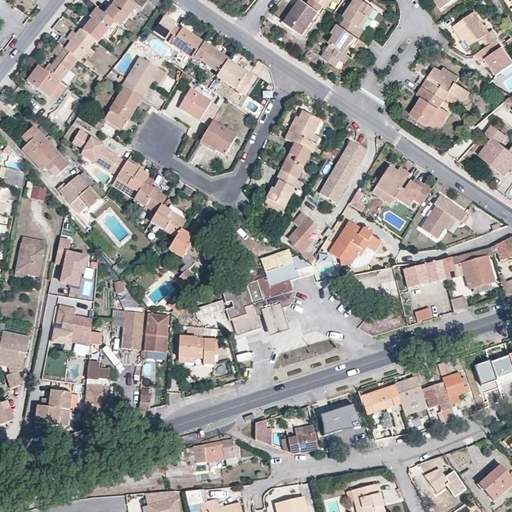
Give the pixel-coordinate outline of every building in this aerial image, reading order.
[(135,6),(128,0),(116,0),(105,14),(113,21),(120,26),(135,6)] [(301,0),(286,23),(303,34),(318,12),(322,14),(327,8),(315,0),(310,0),(308,4),(301,0)] [(364,30),(360,26),(367,15),(369,17),(374,8),(363,0),(354,0),(344,16),(346,18),(341,25),(359,38),(364,30)] [(94,40),(97,41),(113,21),(105,14),(97,8),(90,16),(92,18),(83,31),(94,40)] [(491,30),(488,32),(474,12),(454,26),(459,34),(463,40),(466,39),(471,46),(481,38),(487,47),(492,43),(498,39),(491,30)] [(350,57),(343,52),(349,45),(360,53),(368,44),(359,38),(341,25),(338,23),(327,41),(331,44),(322,56),(335,66),(340,60),(345,63),(350,57)] [(183,28),(180,31),(174,26),(165,39),(193,59),(194,56),(204,43),(183,28)] [(77,59),(79,60),(94,40),(83,31),(80,28),(72,40),(64,34),(57,43),(59,45),(64,49),(77,59)] [(218,73),(228,59),(204,43),(194,56),(218,73)] [(481,63),(486,59),(497,74),(511,64),(511,61),(502,47),(497,50),(492,43),(487,47),(475,55),(481,63)] [(46,73),(59,82),(77,59),(64,49),(47,71),(46,73)] [(159,69),(140,57),(121,87),(123,88),(141,99),(153,80),(159,69)] [(218,73),(216,76),(245,95),(256,78),(228,59),(218,73)] [(38,67),(27,82),(54,102),(65,87),(59,82),(46,73),(38,67)] [(430,76),(442,84),(440,87),(428,79),(423,87),(444,100),(449,91),(464,101),(470,92),(457,82),(459,78),(443,68),(442,70),(435,67),(430,76)] [(153,80),(160,83),(165,73),(159,69),(153,80)] [(421,99),(426,101),(423,107),(418,104),(411,115),(428,126),(429,125),(437,130),(443,120),(446,123),(452,114),(440,107),(444,100),(423,87),(417,96),(421,99)] [(104,119),(121,131),(141,99),(123,88),(104,119)] [(189,90),(179,107),(209,125),(211,122),(220,107),(189,90)] [(300,118),(296,117),(285,139),(289,141),(295,144),(311,152),(312,153),(320,137),(314,133),(320,120),(303,112),(300,118)] [(437,130),(440,132),(446,123),(443,120),(437,130)] [(225,155),(236,136),(211,122),(209,125),(200,140),(225,155)] [(492,140),(480,155),(505,175),(511,164),(511,147),(510,150),(500,142),(505,135),(493,125),(486,135),(492,140)] [(45,166),(58,154),(33,128),(23,136),(30,143),(23,149),(42,169),(45,166)] [(104,146),(80,131),(75,138),(86,146),(84,150),(82,153),(95,161),(94,162),(117,177),(126,162),(103,148),(104,146)] [(84,150),(86,146),(75,138),(72,143),(84,150)] [(343,191),(366,152),(349,142),(326,181),(343,191)] [(311,152),(295,144),(282,170),(296,178),(297,178),(311,152)] [(69,164),(58,154),(45,166),(55,176),(69,164)] [(117,177),(113,184),(135,198),(144,183),(148,176),(126,162),(117,177)] [(18,182),(20,171),(8,168),(6,179),(18,182)] [(394,199),(406,180),(388,168),(375,186),(394,199)] [(267,198),(284,207),(294,188),(292,187),(296,178),(282,170),(277,179),(280,180),(275,189),(272,188),(267,198)] [(71,203),(80,197),(83,200),(89,208),(99,200),(78,175),(66,186),(64,183),(58,189),(71,203)] [(406,180),(394,199),(405,206),(411,198),(420,204),(431,188),(413,175),(410,179),(408,178),(406,180)] [(343,191),(326,181),(319,194),(336,204),(343,191)] [(161,205),(166,197),(144,183),(135,198),(134,199),(156,213),(161,205)] [(390,204),(394,199),(375,186),(371,192),(390,204)] [(31,199),(45,202),(47,190),(34,187),(31,199)] [(8,191),(0,188),(0,202),(6,203),(8,191)] [(353,207),(361,194),(357,191),(347,207),(363,217),(364,214),(353,207)] [(83,200),(80,197),(71,203),(75,208),(83,200)] [(433,206),(434,208),(420,230),(436,241),(452,219),(460,224),(466,215),(439,197),(433,206)] [(180,230),(186,221),(185,220),(168,210),(161,205),(156,213),(151,222),(176,237),(180,230)] [(168,210),(185,220),(188,216),(171,206),(168,210)] [(287,240),(301,253),(303,251),(311,242),(308,239),(318,227),(302,213),(294,222),(299,227),(287,240)] [(354,231),(348,226),(327,257),(340,265),(349,254),(354,257),(360,248),(368,253),(373,245),(365,239),(367,236),(368,233),(367,232),(366,230),(363,229),(361,229),(360,230),(355,236),(353,233),(354,231)] [(180,230),(176,237),(169,249),(183,258),(186,251),(194,256),(201,243),(180,230)] [(99,232),(92,237),(109,256),(115,251),(99,232)] [(186,251),(183,258),(181,260),(185,265),(180,270),(183,273),(187,269),(198,259),(201,261),(211,244),(196,235),(194,238),(201,243),(194,256),(186,251)] [(34,240),(24,238),(17,274),(39,278),(45,248),(33,246),(34,240)] [(79,286),(82,272),(85,273),(89,256),(70,252),(72,240),(62,238),(57,263),(67,265),(63,282),(79,286)] [(45,248),(46,242),(34,240),(33,246),(45,248)] [(505,247),(496,250),(500,261),(509,259),(505,247)] [(470,289),(494,282),(485,249),(459,256),(462,264),(465,275),(470,289)] [(314,260),(303,251),(301,253),(300,255),(302,257),(311,264),(314,260)] [(293,264),(291,258),(290,254),(289,253),(262,262),(265,272),(293,264)] [(288,303),(294,293),(290,281),(315,274),(311,264),(302,257),(300,255),(299,255),(291,258),(293,264),(265,272),(267,277),(264,279),(262,274),(251,278),(252,282),(246,284),(246,282),(222,290),(226,302),(231,300),(234,310),(227,312),(229,319),(232,318),(236,334),(260,326),(256,314),(262,312),(264,312),(268,326),(283,321),(279,307),(281,306),(287,304),(286,304),(288,303)] [(459,256),(441,260),(446,279),(457,277),(454,266),(462,264),(459,256)] [(446,279),(441,260),(403,269),(408,288),(446,279)] [(462,264),(454,266),(457,277),(465,275),(462,264)] [(183,273),(175,281),(184,292),(178,301),(172,299),(168,306),(181,314),(196,290),(199,291),(202,285),(189,270),(187,269),(183,273)] [(117,293),(125,292),(125,283),(123,281),(115,283),(117,293)] [(454,312),(468,307),(464,294),(450,299),(454,312)] [(222,299),(194,308),(197,318),(225,309),(222,299)] [(71,345),(72,341),(90,345),(91,332),(92,319),(75,315),(77,305),(60,302),(59,308),(65,309),(61,329),(55,328),(53,342),(71,345)] [(288,329),(281,306),(279,307),(283,321),(268,326),(264,312),(262,312),(270,335),(288,329)] [(65,309),(59,308),(55,328),(61,329),(65,309)] [(122,324),(123,309),(112,308),(110,323),(122,324)] [(429,308),(415,312),(417,322),(432,318),(429,308)] [(120,346),(139,347),(142,315),(136,315),(137,310),(123,309),(122,324),(120,346)] [(169,316),(149,314),(147,348),(167,349),(169,316)] [(26,353),(30,337),(4,331),(0,350),(0,363),(8,365),(12,373),(6,376),(11,389),(20,385),(21,379),(18,372),(23,370),(20,364),(22,353),(26,353)] [(101,333),(91,332),(90,345),(101,346),(101,333)] [(198,338),(179,337),(178,357),(197,358),(197,351),(204,352),(203,364),(214,364),(216,341),(198,339),(198,338)] [(87,347),(76,344),(74,354),(85,357),(87,347)] [(236,355),(238,362),(252,359),(250,351),(236,355)] [(511,375),(511,365),(508,355),(491,360),(498,379),(511,375)] [(498,379),(491,360),(473,366),(480,387),(498,379)] [(110,370),(99,368),(99,362),(89,361),(87,380),(98,381),(98,379),(109,380),(110,370)] [(459,374),(452,376),(447,362),(437,365),(444,383),(452,408),(457,406),(454,397),(468,391),(464,379),(461,380),(459,374)] [(424,400),(421,390),(416,377),(395,384),(401,404),(405,414),(410,412),(406,402),(418,398),(423,413),(428,412),(424,400)] [(108,387),(109,380),(98,379),(98,381),(87,380),(86,385),(108,387)] [(431,408),(439,406),(444,418),(435,420),(438,427),(456,420),(453,413),(452,408),(444,383),(421,390),(424,400),(427,399),(431,408)] [(401,404),(395,384),(360,396),(367,415),(401,404)] [(95,427),(105,423),(108,387),(86,385),(86,394),(84,411),(83,431),(95,427)] [(139,413),(150,410),(151,389),(141,388),(139,413)] [(70,409),(72,392),(51,390),(50,398),(42,397),(41,406),(60,408),(70,409)] [(14,418),(8,400),(0,402),(0,424),(7,422),(7,420),(14,418)] [(58,425),(60,408),(41,406),(37,405),(35,422),(58,425)] [(322,417),(324,436),(340,431),(361,428),(354,406),(322,417)] [(60,408),(58,425),(67,426),(70,409),(60,408)] [(458,411),(453,413),(456,420),(461,418),(458,411)] [(265,420),(256,424),(256,441),(266,445),(265,420)] [(371,428),(375,439),(375,441),(385,439),(379,422),(370,425),(371,428)] [(314,434),(313,425),(294,428),(296,438),(314,434)] [(290,454),(293,455),(317,450),(314,434),(296,438),(288,439),(290,454)] [(196,463),(206,463),(216,461),(225,459),(235,457),(232,440),(203,446),(194,447),(194,448),(196,463)] [(183,450),(183,452),(174,453),(176,462),(180,462),(180,460),(187,460),(188,462),(190,462),(190,464),(196,463),(194,448),(183,450)] [(236,464),(235,457),(225,459),(226,466),(236,464)] [(217,468),(216,461),(206,463),(208,470),(217,468)] [(482,488),(494,501),(511,484),(511,478),(499,466),(485,478),(489,481),(482,488)] [(442,469),(428,476),(438,492),(448,485),(457,498),(469,490),(456,472),(448,478),(442,469)] [(478,484),(482,488),(489,481),(485,478),(478,484)] [(384,511),(378,484),(351,491),(356,511),(384,511)] [(147,505),(176,499),(174,490),(144,493),(147,505)] [(203,491),(196,492),(199,504),(206,503),(203,491)] [(199,504),(196,492),(185,493),(188,507),(196,505),(199,504)] [(277,511),(283,511),(285,511),(307,511),(306,506),(301,507),(299,498),(276,504),(277,511)] [(147,505),(143,506),(143,511),(179,511),(176,499),(147,505)] [(199,504),(201,511),(242,511),(240,503),(219,509),(217,500),(206,503),(199,504)]
